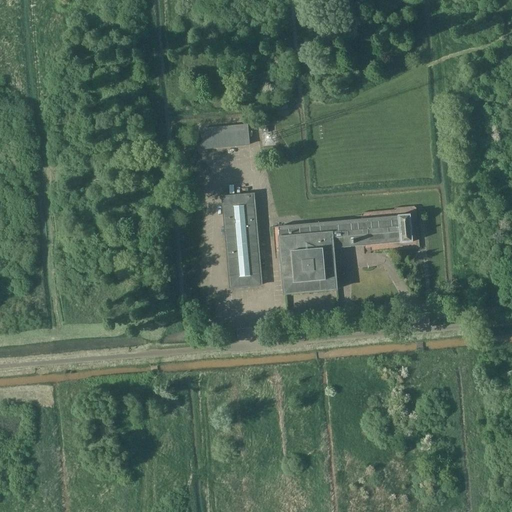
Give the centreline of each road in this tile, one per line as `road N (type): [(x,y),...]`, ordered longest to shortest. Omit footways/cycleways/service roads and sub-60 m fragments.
road 1 (track): [(511,294),(459,262),(439,0)]
road 2 (track): [(168,229),(173,294),(150,317),(154,379),(141,470),(211,475)]
road 3 (unclassified): [(247,345),(0,367)]
road 4 (track): [(511,30),(366,93),(311,146)]
road 5 (unclassified): [(266,166),(211,185),(213,284),(245,324)]
road 6 (track): [(311,146),(313,188),(451,180)]
road 7 (unclassified): [(418,331),(247,345)]
road 8 (track): [(153,337),(145,330),(0,340)]
road 9 (track): [(301,0),(311,146)]
road 10 (unclassified): [(409,305),(382,260),(360,257),(344,269),(345,311)]
